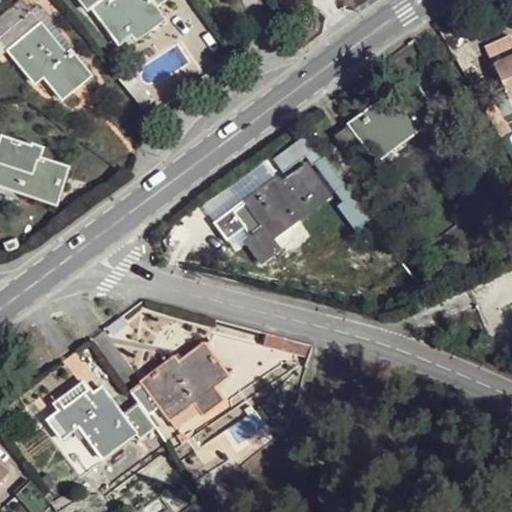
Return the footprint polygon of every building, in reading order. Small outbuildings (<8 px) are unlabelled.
[(67,0),(82,20),(86,18),(101,7),(107,15),(113,11),(105,0),(67,0)] [(126,0),(127,1),(119,6),(113,11),(107,15),(101,7),(86,18),(112,56),(126,47),(131,53),(146,43),(160,34),(152,21),(165,13),(156,0),(126,0)] [(115,0),(105,0),(113,11),(119,6),(115,0)] [(63,63),(24,1),(0,17),(0,35),(1,37),(0,38),(0,41),(28,86),(38,80),(49,98),(75,81),(72,76),(76,73),(68,60),(63,63)] [(511,45),(480,59),(494,94),(511,85),(511,45)] [(398,136),(401,140),(437,114),(416,85),(398,97),(381,110),(377,104),(336,134),(354,160),(367,151),(371,156),(398,136)] [(374,160),(401,140),(398,136),(371,156),(374,160)] [(19,154),(0,143),(0,194),(30,211),(49,178),(15,160),(19,154)] [(290,216),(293,221),(329,195),(305,164),(272,188),(269,183),(232,211),(250,237),(259,230),(263,236),(290,216)] [(267,242),(293,221),(290,216),(263,236),(267,242)] [(167,368),(129,395),(138,408),(149,422),(158,416),(161,421),(188,402),(191,407),(201,420),(220,406),(210,393),(227,380),(205,349),(171,374),(167,368)] [(149,422),(138,408),(122,419),(112,404),(102,411),(89,394),(77,402),(65,410),(70,417),(65,420),(76,434),(81,430),(104,463),(138,437),(143,444),(157,434),(149,422)] [(188,402),(161,421),(164,426),(191,407),(188,402)] [(0,485),(11,474),(0,463),(0,485)] [(50,511),(53,510),(33,483),(17,495),(28,511),(50,511)]
